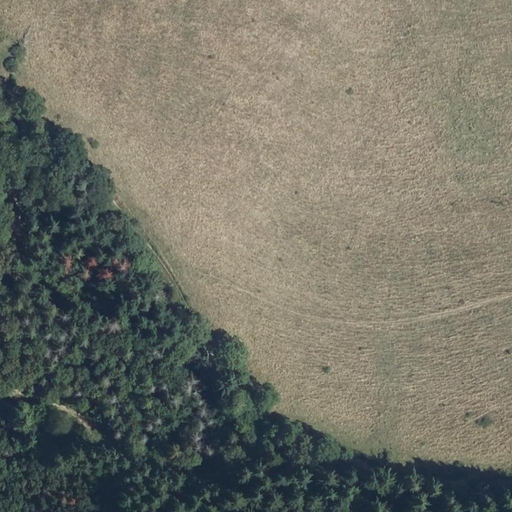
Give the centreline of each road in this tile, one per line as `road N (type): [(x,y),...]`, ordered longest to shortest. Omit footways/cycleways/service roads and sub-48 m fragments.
road 1 (track): [(23,114),(72,154),(129,221),(235,384),(312,450),(360,469)]
road 2 (track): [(210,478),(122,454),(29,395),(0,366)]
road 3 (track): [(0,266),(22,185),(23,114)]
road 4 (track): [(511,494),(360,469)]
road 5 (track): [(360,469),(282,464),(210,478)]
